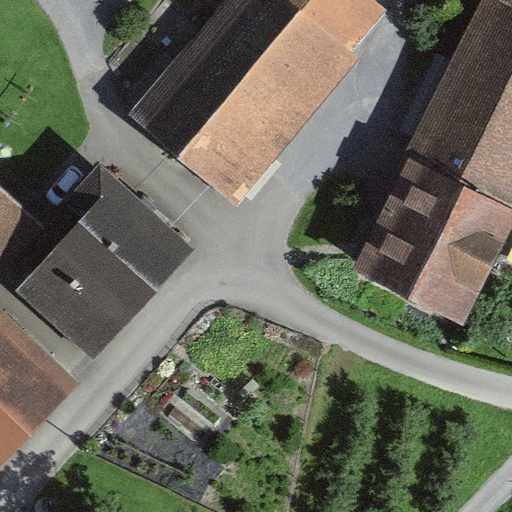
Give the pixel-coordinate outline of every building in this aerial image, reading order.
[(359,47),(395,2),(393,0),(231,0),(141,113),(255,204),(372,58),(359,47)] [(511,0),(510,0),(382,271),(497,327),(511,292),(511,0)] [(0,248),(18,266),(59,222),(4,169),(0,173),(0,248)] [(111,355),(210,241),(127,169),(28,284),(111,355)] [(0,470),(5,475),(98,376),(0,283),(0,470)]
